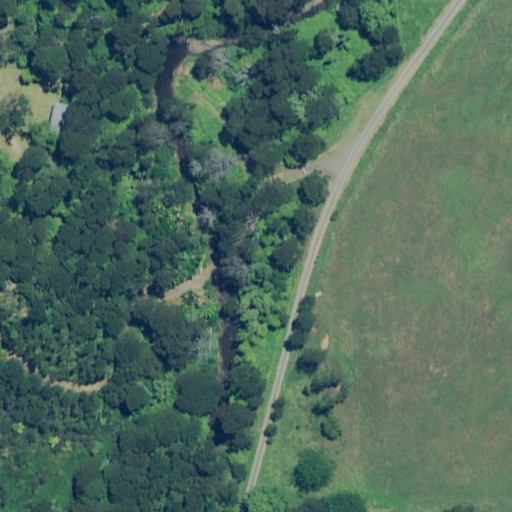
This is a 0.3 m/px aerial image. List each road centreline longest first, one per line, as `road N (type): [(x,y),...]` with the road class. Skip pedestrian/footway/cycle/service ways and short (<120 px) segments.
road 1 (track): [(362,131),(326,153),(276,163),(205,115),(179,107),(157,115),(132,157),(124,198),(126,312),(105,357),(75,375),(33,363),(0,333)]
road 2 (unclassified): [(456,0),(362,131),(321,211),(295,283),(245,511)]
